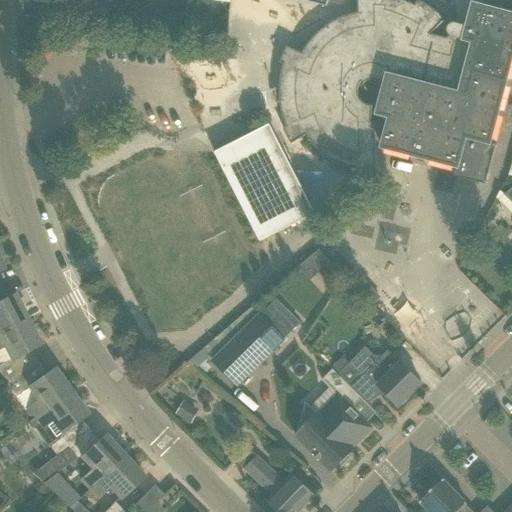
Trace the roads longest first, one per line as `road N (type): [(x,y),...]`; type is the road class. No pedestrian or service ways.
road 1 (residential): [(235,511),(134,410),(86,346),(48,276),(0,124)]
road 2 (tertiary): [(350,511),(453,408)]
